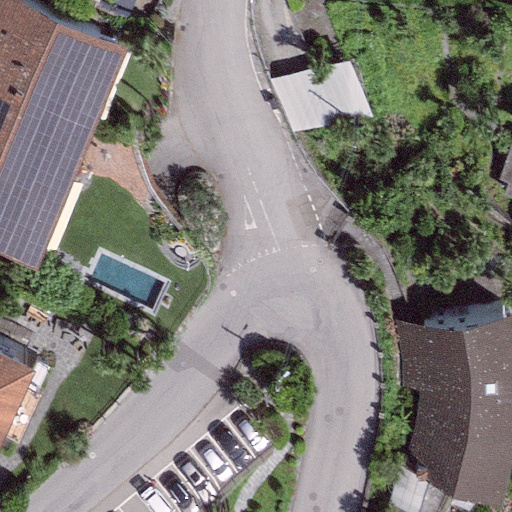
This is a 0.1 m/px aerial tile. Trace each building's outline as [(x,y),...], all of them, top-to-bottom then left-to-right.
[(64,0),(0,0),(0,235),(35,249),(125,23),(64,0)] [(357,49),(281,83),(306,136),(381,102),(357,49)] [(511,131),(510,130),(498,168),(508,171),(504,184),(511,186),(511,131)] [(511,299),(509,288),(394,314),(396,326),(400,339),(402,357),(402,380),(418,379),(418,397),(412,422),(430,426),(425,461),(499,476),(505,465),(511,444),(511,442),(511,299)] [(0,321),(0,411),(34,337),(0,321)]
